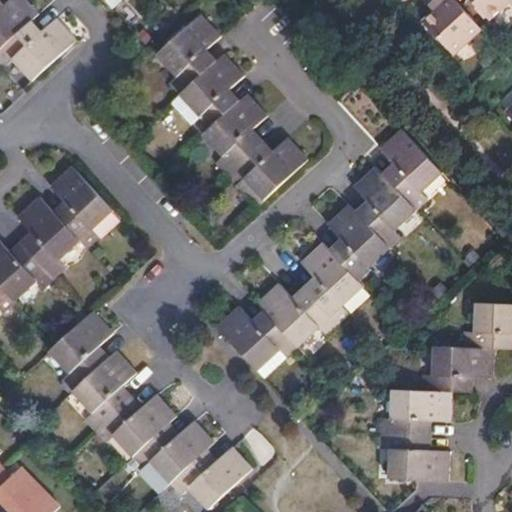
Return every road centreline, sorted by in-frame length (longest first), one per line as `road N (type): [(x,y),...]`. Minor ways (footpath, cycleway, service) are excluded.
road 1 (residential): [(189,261),(220,263),(345,154),(347,134),(253,32)]
road 2 (residential): [(44,125),(74,132),(189,261)]
road 3 (residential): [(189,261),(153,302),(153,322),(163,346),(230,417)]
road 4 (residential): [(44,125),(46,96),(100,38),(96,19),(77,0)]
